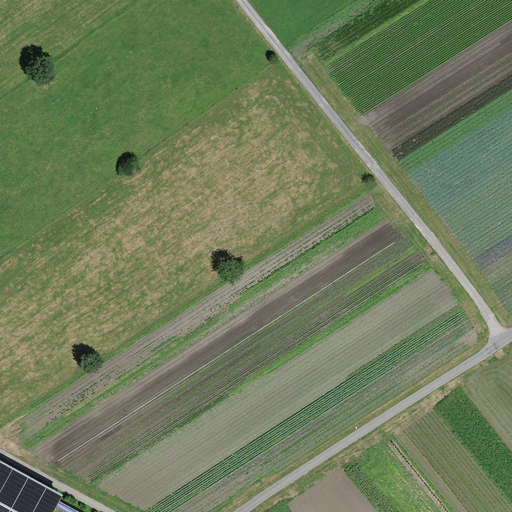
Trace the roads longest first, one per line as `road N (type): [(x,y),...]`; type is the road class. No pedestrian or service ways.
road 1 (track): [(503,341),(241,0)]
road 2 (residential): [(511,335),(241,511)]
road 3 (track): [(110,511),(0,451)]
